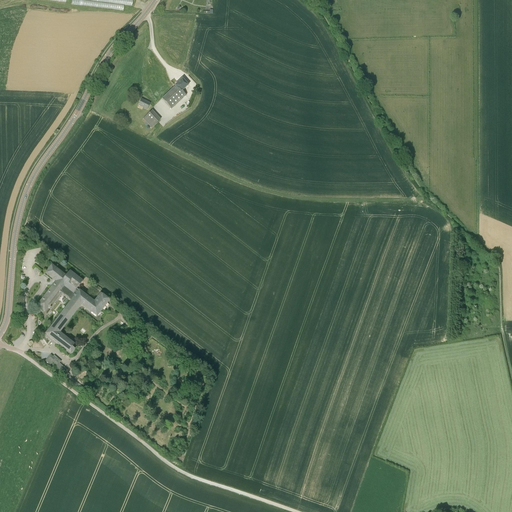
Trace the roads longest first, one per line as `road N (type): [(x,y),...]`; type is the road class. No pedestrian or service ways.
road 1 (track): [(511,380),(497,263),(416,183),(312,0)]
road 2 (tertiary): [(0,333),(29,182),(102,62),(154,0)]
road 3 (track): [(0,344),(178,470),(296,511)]
